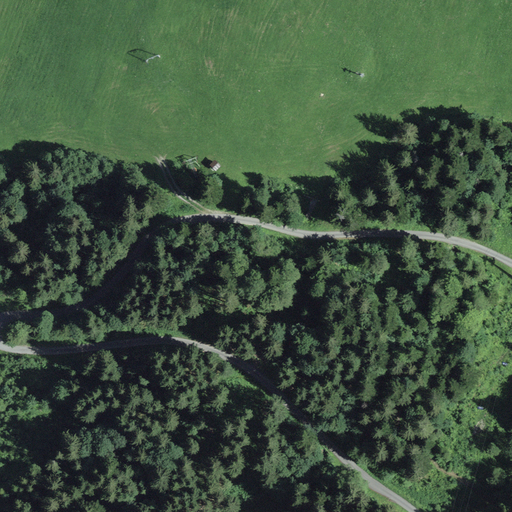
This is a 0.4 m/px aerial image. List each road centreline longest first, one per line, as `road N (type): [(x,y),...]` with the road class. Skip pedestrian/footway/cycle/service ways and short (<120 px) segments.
road 1 (unclassified): [(0,321),(90,301),(161,226),(191,217),(259,220),(314,234),(453,237),(511,261)]
road 2 (unclassified): [(413,511),(249,366),(223,353),(160,339),(105,347),(0,344)]
